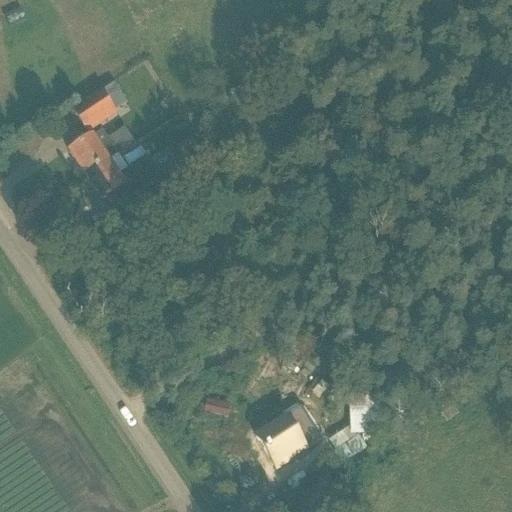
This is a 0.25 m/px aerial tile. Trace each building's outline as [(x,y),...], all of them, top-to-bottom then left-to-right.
[(103,94),(74,113),(87,133),(116,113),(121,120),(161,93),(144,67),(103,94)] [(246,172),(285,150),(248,85),(209,106),(246,172)] [(178,116),(166,125),(171,132),(184,124),(178,116)] [(68,153),(85,178),(118,155),(101,131),(85,142),(68,153)] [(192,139),(177,148),(186,163),(201,155),(192,139)] [(118,155),(85,178),(101,202),(111,195),(113,199),(110,201),(116,209),(131,200),(159,181),(148,163),(134,172),(132,168),(128,170),(118,155)] [(230,230),(237,206),(224,202),(216,226),(230,230)] [(230,311),(218,281),(195,291),(209,323),(230,311)] [(280,412),(266,421),(269,426),(257,434),(279,466),(291,458),(292,460),(306,450),(305,448),(322,437),(300,405),(284,416),(280,412)]
